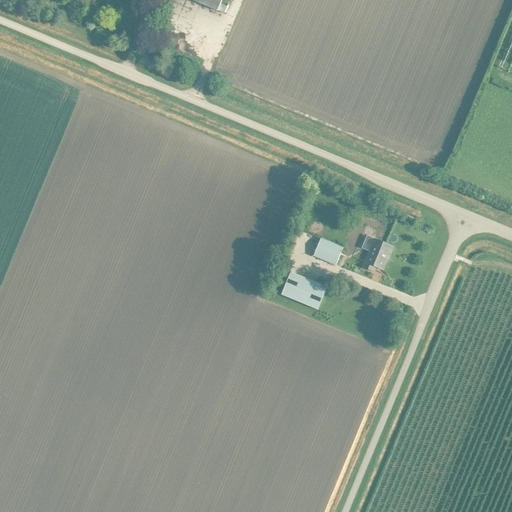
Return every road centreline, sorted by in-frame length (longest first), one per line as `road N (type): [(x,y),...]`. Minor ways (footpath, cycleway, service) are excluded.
road 1 (unclassified): [(465,217),(212,101),(0,20)]
road 2 (unclassified): [(339,511),(465,217)]
